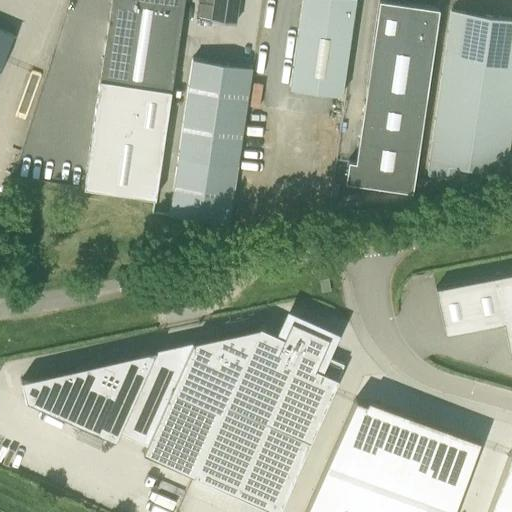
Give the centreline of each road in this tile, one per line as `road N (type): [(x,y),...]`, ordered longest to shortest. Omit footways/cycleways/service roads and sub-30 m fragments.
road 1 (unclassified): [(362,245),(0,307)]
road 2 (unclassified): [(511,401),(432,379),(395,353),(378,321),(362,245)]
road 3 (unclassified): [(362,245),(511,217)]
